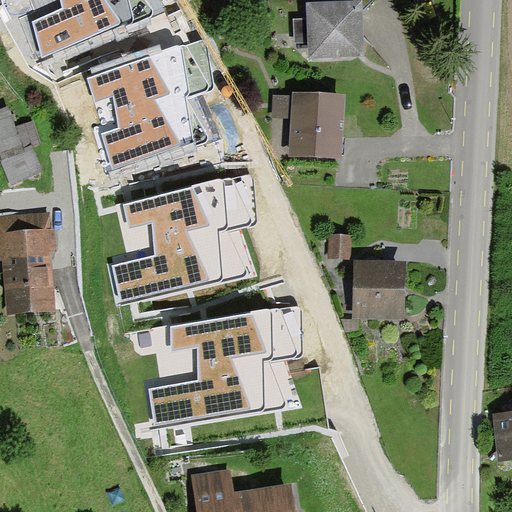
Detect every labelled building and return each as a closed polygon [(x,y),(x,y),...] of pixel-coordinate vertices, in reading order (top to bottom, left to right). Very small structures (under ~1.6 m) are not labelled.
[(61,0),(63,8),(32,21),(43,58),(122,23),(124,26),(149,18),(151,17),(153,13),(152,9),(145,0),(61,0)] [(307,3),(307,19),(308,43),(309,58),(363,56),(362,1),(307,3)] [(212,10),(219,32),(226,30),(228,37),(238,34),(230,6),(212,10)] [(295,43),(308,43),(307,19),(294,20),(295,43)] [(176,46),(88,79),(95,103),(114,96),(119,128),(102,134),(114,170),(181,145),(184,150),(201,145),(206,142),(208,139),(208,136),(187,99),(207,93),(212,91),(213,87),(209,50),(207,45),(204,42),(201,41),(184,46),(180,47),(176,46)] [(292,91),(292,96),(291,119),(290,156),(341,159),(346,95),(292,91)] [(272,118),(291,119),(292,96),(273,95),(272,118)] [(0,151),(10,185),(43,172),(32,147),(43,144),(34,121),(16,126),(8,106),(0,109),(0,151)] [(193,187),(124,205),(130,228),(155,223),(154,257),(129,263),(113,267),(121,301),(210,281),(210,286),(239,279),(245,278),(248,273),(246,269),(229,232),(249,227),(253,226),(257,225),(257,221),(255,183),(254,178),(252,175),(247,175),(231,178),(228,178),(222,181),(218,179),(192,185),(193,187)] [(49,213),(0,216),(0,260),(3,261),(7,316),(56,312),(51,251),(57,251),(55,229),(51,229),(49,213)] [(351,259),(352,235),(330,234),(329,258),(351,259)] [(352,318),(406,320),(407,262),(354,261),(352,318)] [(252,314),(172,327),(171,351),(198,348),(198,380),(149,388),(155,426),(250,408),(251,413),(278,407),(282,405),(284,403),(284,400),(269,362),(296,359),(299,359),(302,358),(303,355),(303,313),(302,310),(300,308),(297,307),(278,310),(268,309),(251,311),(252,314)] [(58,345),(57,324),(44,325),(46,346),(58,345)] [(511,411),(493,413),(498,462),(511,460),(511,411)] [(294,511),(291,486),(236,493),(233,468),(191,473),(196,511),(294,511)]
